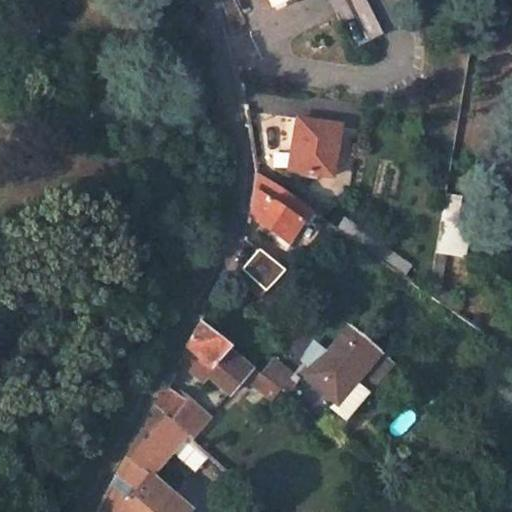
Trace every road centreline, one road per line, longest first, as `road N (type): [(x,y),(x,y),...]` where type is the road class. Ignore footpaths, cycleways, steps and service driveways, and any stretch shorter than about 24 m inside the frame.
road 1 (residential): [(85,511),(232,235),(242,172),(207,0)]
road 2 (unknown): [(385,0),(396,55),(392,70),(369,83),(291,69),(261,32),(218,55)]
